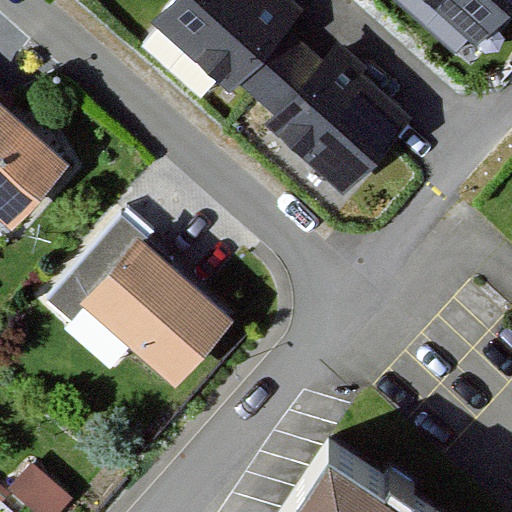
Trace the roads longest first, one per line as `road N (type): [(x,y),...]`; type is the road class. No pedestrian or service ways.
road 1 (residential): [(159,511),(348,295),(25,0)]
road 2 (unknown): [(348,295),(458,260),(511,292)]
